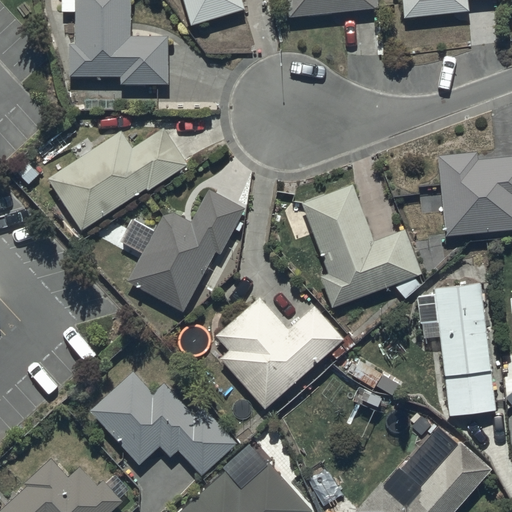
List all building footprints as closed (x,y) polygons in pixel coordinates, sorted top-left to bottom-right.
[(130,37),(130,0),(59,0),(60,12),(74,12),(74,44),(69,44),(69,78),(120,78),(120,85),(169,85),(169,37),(130,37)] [(182,0),(190,27),(245,12),(241,0),(182,0)] [(286,0),(288,18),(378,9),(376,0),(286,0)] [(401,0),(404,19),(469,12),(468,0),(471,0),(401,0)] [(134,149),(122,131),(48,180),(83,232),(146,190),(148,193),(187,166),(162,130),(134,149)] [(511,157),(478,161),(477,152),(437,156),(445,237),(511,230),(511,157)] [(421,275),(405,231),(374,242),(353,186),(303,205),(328,274),(320,277),(332,308),(421,275)] [(243,209),(208,190),(191,222),(167,209),(153,235),(148,233),(141,244),(146,247),(127,283),(184,313),(195,292),(200,294),(205,285),(199,281),(214,252),(218,255),(243,209)] [(421,326),(438,324),(449,417),(497,412),(482,284),(434,290),(435,297),(418,299),(421,326)] [(343,340),(313,306),(287,330),(259,299),(216,338),(229,352),(220,360),(265,410),(343,340)] [(153,394),(133,372),(88,413),(138,467),(160,446),(170,457),(177,450),(203,478),(238,446),(200,405),(193,412),(166,382),(153,394)] [(511,405),(503,413),(511,423),(511,405)] [(384,485),(380,482),(354,511),(456,511),(492,471),(460,442),(421,487),(399,468),(384,485)] [(253,449),(180,511),(312,511),(271,463),(268,466),(253,449)] [(26,488),(0,510),(0,511),(113,511),(123,503),(105,483),(98,488),(80,468),(68,479),(51,460),(23,485),(26,488)]
